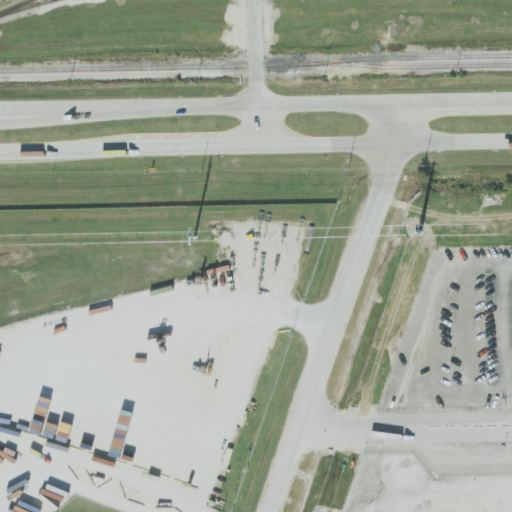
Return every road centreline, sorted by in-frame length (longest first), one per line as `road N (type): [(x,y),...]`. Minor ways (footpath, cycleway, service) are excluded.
road 1 (tertiary): [(0,151),(511,140)]
road 2 (tertiary): [(511,100),(0,110)]
road 3 (tertiary): [(272,511),(388,176),(405,103)]
